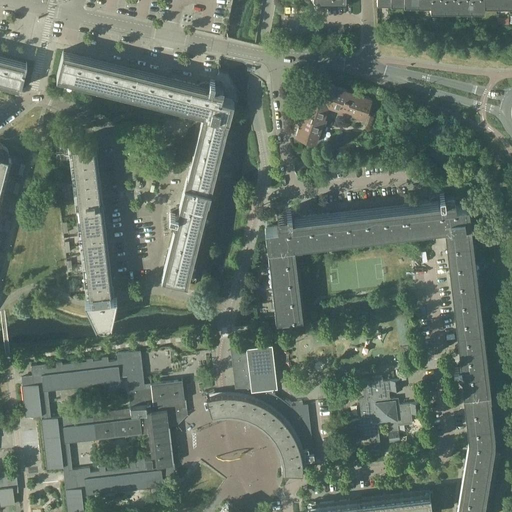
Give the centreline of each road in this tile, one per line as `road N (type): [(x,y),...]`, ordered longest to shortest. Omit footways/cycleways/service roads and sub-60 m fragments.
road 1 (residential): [(288,511),(298,482),(441,457),(448,433),(427,252)]
road 2 (residential): [(409,179),(295,189),(286,171),(274,57)]
road 3 (tertiary): [(66,30),(184,56),(212,45),(274,57)]
road 4 (residential): [(215,0),(212,15),(200,21),(98,0)]
road 5 (tertiary): [(511,96),(385,73)]
road 6 (tertiary): [(385,73),(505,114)]
road 7 (residential): [(122,168),(118,138),(107,127),(33,95)]
road 8 (residential): [(155,214),(158,262),(139,263),(127,213)]
